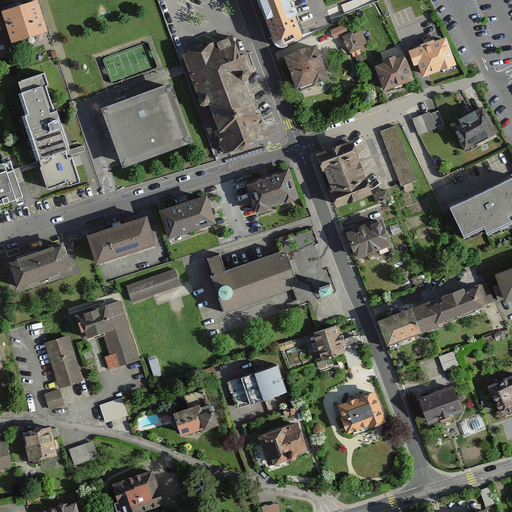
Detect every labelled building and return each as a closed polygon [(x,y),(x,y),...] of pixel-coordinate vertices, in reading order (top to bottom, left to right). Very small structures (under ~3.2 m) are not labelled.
[(257,0),(277,47),(306,35),(291,0),(257,0)] [(1,12),(11,43),(46,32),(36,1),(1,12)] [(345,25),(330,31),(334,41),(341,38),(349,35),(345,25)] [(353,35),(362,54),(366,52),(364,47),(368,45),(362,32),(353,35)] [(349,35),(341,38),(350,56),(352,55),(357,65),(365,61),(362,54),(353,35),(352,33),(349,35)] [(223,156),(267,142),(266,139),(270,137),(262,112),(255,114),(242,74),(246,73),(234,35),(181,52),(208,135),(215,132),(223,156)] [(413,51),(424,77),(456,64),(444,38),(413,51)] [(105,56),(114,80),(159,64),(153,47),(146,49),(144,42),(105,56)] [(297,93),(326,82),(314,50),(284,61),(297,93)] [(376,67),(385,92),(413,81),(404,56),(376,67)] [(64,152),(70,149),(58,111),(48,114),(47,111),(53,109),(42,74),(14,83),(48,187),(64,182),(65,186),(79,182),(71,159),(66,160),(64,152)] [(101,109),(122,167),(191,142),(170,84),(101,109)] [(453,125),(467,151),(498,134),(484,108),(453,125)] [(430,110),(413,117),(420,134),(444,124),(438,110),(431,113),(430,110)] [(395,124),(380,130),(401,185),(417,179),(395,124)] [(337,208),(371,195),(352,143),(318,156),(337,208)] [(10,156),(0,159),(0,197),(21,190),(10,156)] [(511,212),(511,170),(450,200),(466,234),(511,212)] [(246,187),(256,217),(302,201),(292,171),(246,187)] [(159,212),(168,239),(215,224),(205,196),(159,212)] [(86,236),(96,266),(155,247),(145,218),(86,236)] [(348,232),(358,259),(391,248),(382,221),(348,232)] [(6,265),(14,290),(69,272),(60,247),(6,265)] [(219,250),(203,256),(223,312),(299,286),(285,247),(225,268),(219,250)] [(511,267),(495,274),(505,299),(511,296),(511,267)] [(125,286),(132,304),(179,287),(173,269),(125,286)] [(380,322),(390,347),(491,306),(481,281),(442,297),(444,302),(433,307),(431,302),(380,322)] [(77,316),(85,340),(103,334),(111,356),(106,358),(110,371),(140,361),(120,302),(77,316)] [(345,349),(336,323),(313,330),(321,356),(345,349)] [(44,344),(58,389),(82,381),(68,337),(44,344)] [(445,368),(461,363),(456,349),(441,354),(445,368)] [(255,406),(288,394),(278,366),(245,378),(255,406)] [(511,373),(487,384),(501,416),(511,411),(511,373)] [(419,399),(428,424),(460,412),(451,387),(419,399)] [(50,411),(64,407),(59,391),(45,395),(50,411)] [(338,407),(349,437),(386,423),(376,394),(338,407)] [(106,423),(128,416),(122,400),(100,407),(106,423)] [(204,433),(219,428),(212,407),(200,411),(199,407),(175,415),(182,436),(202,429),(204,433)] [(271,467),(308,454),(297,424),(260,437),(271,467)] [(31,461),(59,454),(52,426),(24,433),(31,461)] [(0,468),(12,466),(6,441),(0,442),(0,468)] [(70,449),(75,465),(100,457),(95,441),(70,449)] [(115,484),(125,511),(143,511),(167,504),(155,470),(115,484)] [(265,511),(282,511),(280,500),(264,504),(265,511)] [(45,509),(45,511),(78,511),(76,501),(45,509)]
